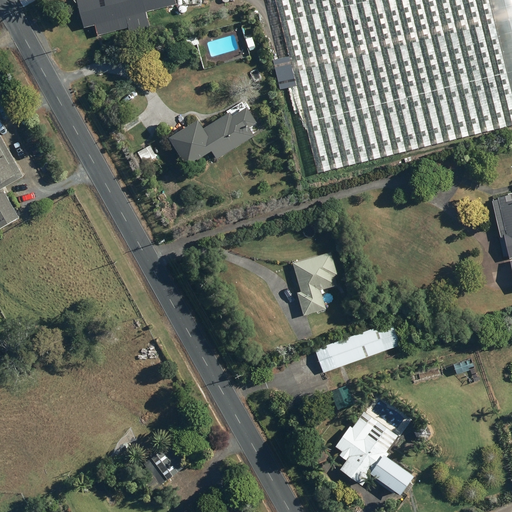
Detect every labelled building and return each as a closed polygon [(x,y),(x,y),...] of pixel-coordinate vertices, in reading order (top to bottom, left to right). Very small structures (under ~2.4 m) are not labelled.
[(79,0),(87,27),(96,24),(98,35),(150,22),(147,11),(179,4),(177,0),(79,0)] [(511,83),(491,0),(276,0),(292,60),(283,62),(285,72),(294,70),(319,172),(511,125),(511,83)] [(197,35),(187,38),(189,44),(200,43),(197,35)] [(254,36),(248,38),(250,46),(257,44),(254,36)] [(201,119),(172,137),(190,167),(215,151),(220,158),(257,135),(252,127),(260,122),(250,106),(235,115),(233,111),(206,127),(201,119)] [(151,145),(138,152),(144,163),(157,156),(151,145)] [(0,169),(9,164),(0,150),(0,169)] [(0,217),(12,210),(0,190),(0,217)] [(511,250),(511,253),(508,255),(511,271),(511,194),(500,197),(501,198),(495,200),(507,252),(511,250)] [(333,251),(295,262),(304,291),(299,293),(306,315),(329,309),(323,289),(339,284),(337,275),(339,275),(333,251)] [(393,321),(316,348),(325,372),(401,345),(393,321)] [(473,358),(454,364),(458,375),(476,370),(473,358)] [(439,368),(412,373),(414,383),(442,378),(439,368)] [(351,384),(333,390),(339,408),(356,403),(351,384)] [(358,416),(335,450),(349,460),(342,469),(365,485),(374,473),(378,475),(375,478),(396,493),(398,490),(404,495),(418,475),(390,455),(391,453),(389,451),(391,449),(379,440),(377,443),(370,438),(376,429),(358,416)] [(429,427),(420,426),(415,432),(420,441),(427,442),(432,435),(429,427)] [(172,443),(146,462),(162,484),(188,465),(172,443)]
